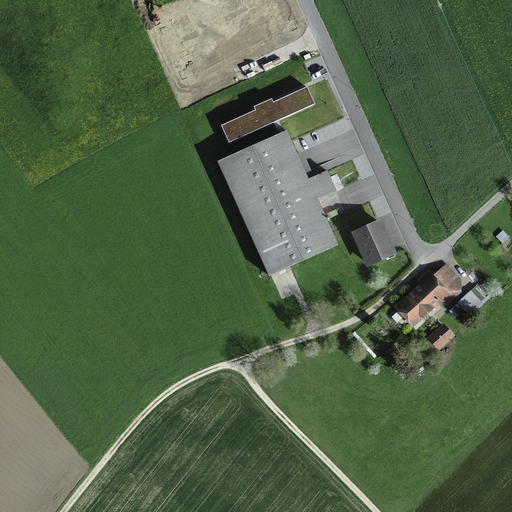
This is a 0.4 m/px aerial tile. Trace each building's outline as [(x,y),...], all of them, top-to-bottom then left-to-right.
[(279,122),(315,106),(307,87),(273,103),(271,99),(253,107),(254,111),(220,126),(229,145),(274,124),(279,122)] [(274,124),(279,136),(284,133),(279,122),(274,124)] [(279,136),(217,164),(269,279),(338,247),(318,201),(344,190),(337,174),(330,177),(328,172),(314,178),(303,153),(298,155),(287,132),(284,133),(279,136)] [(393,254),(379,223),(354,234),(368,265),(393,254)] [(445,266),(399,308),(412,323),(445,293),(450,299),(458,292),(453,286),(459,281),(445,266)] [(465,313),(480,300),(473,291),(458,304),(465,313)] [(443,328),(425,345),(431,352),(450,335),(443,328)]
